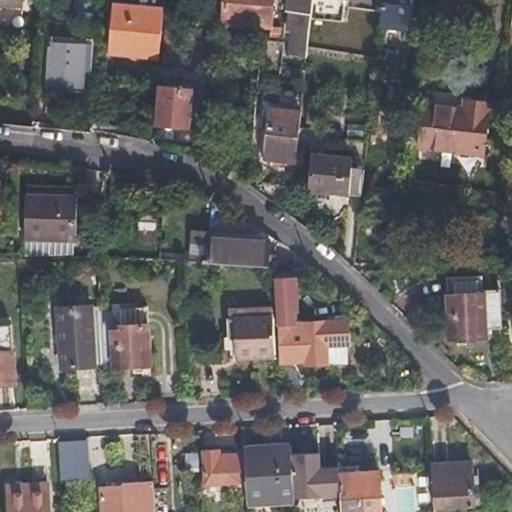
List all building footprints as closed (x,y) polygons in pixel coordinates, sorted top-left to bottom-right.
[(275,28),(276,0),(229,0),(228,25),(275,28)] [(308,48),(312,0),(298,0),(294,47),(308,48)] [(411,31),(412,14),(413,0),(382,0),(379,27),(411,31)] [(157,64),(163,13),(113,8),(108,59),(157,64)] [(82,87),(85,46),(50,43),(47,83),(82,87)] [(188,128),(192,89),(161,86),(157,125),(188,128)] [(484,158),(489,103),(464,100),(462,111),(424,107),(420,152),(484,158)] [(261,190),(270,191),(294,193),(299,145),(264,142),(261,190)] [(362,190),(366,152),(313,146),(309,184),(362,190)] [(78,235),(78,192),(26,191),(27,235),(78,235)] [(149,214),(150,195),(134,193),(132,212),(149,214)] [(269,240),(229,237),(231,202),(210,195),(207,229),(191,228),(189,259),(268,264),(269,240)] [(503,325),(502,286),(486,287),(486,277),(449,278),(451,337),(489,336),(488,326),(503,325)] [(347,342),(346,320),(292,322),(291,308),(296,307),(293,278),(274,278),(280,360),(309,359),(309,363),(328,362),(326,343),(347,342)] [(95,362),(91,304),(75,305),(75,297),(60,298),(60,303),(58,304),(60,364),(95,362)] [(149,364),(145,305),(110,307),(114,365),(149,364)] [(274,353),(271,316),(228,318),(230,338),(235,338),(236,355),(274,353)] [(0,385),(13,385),(12,353),(11,327),(0,327),(0,385)] [(84,440),(54,442),(56,480),(87,478),(84,440)] [(293,503),(290,447),(249,450),(250,481),(247,482),(248,505),(293,503)] [(239,479),(238,453),(218,455),(217,450),(200,451),(203,484),(238,482),(239,479)] [(473,507),(470,464),(431,466),(434,510),(473,507)] [(381,511),(380,473),(339,475),(340,511),(381,511)] [(154,511),(153,482),(121,485),(121,487),(100,488),(101,511),(154,511)] [(47,511),(47,491),(46,484),(6,486),(8,493),(8,511),(47,511)] [(336,511),(336,497),(298,499),(299,511),(336,511)]
